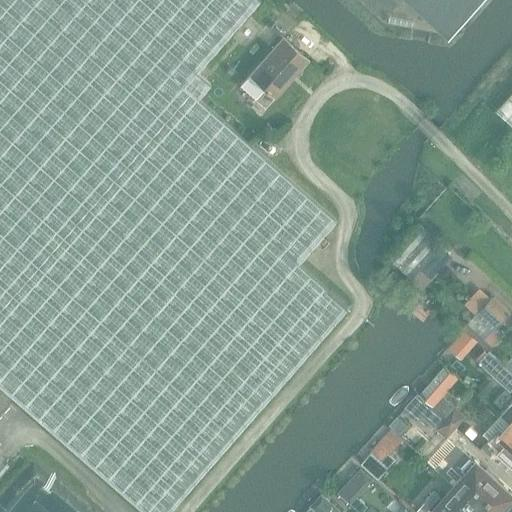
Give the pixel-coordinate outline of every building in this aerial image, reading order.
[(0,0),(0,385),(40,421),(143,511),(168,511),(348,307),(297,261),(334,217),(271,161),(261,152),(183,82),(256,0),(0,0)] [(411,0),(449,33),(478,0),(411,0)] [(282,37),(241,84),(263,103),(271,93),(274,96),(306,58),(282,37)] [(511,95),(498,112),(511,124),(511,95)] [(419,224),(388,258),(407,275),(421,260),(436,274),(453,255),(419,224)] [(479,311),(497,327),(510,313),(492,297),(479,311)] [(488,350),(478,362),(510,391),(511,389),(511,372),(503,365),(488,350)] [(511,357),(503,365),(511,372),(511,357)] [(467,416),(439,392),(455,375),(444,365),(419,395),(456,428),(467,416)] [(430,423),(447,438),(456,428),(419,395),(410,406),(430,423)] [(511,400),(499,415),(511,425),(511,400)] [(511,425),(499,415),(483,433),(490,439),(488,441),(511,461),(511,425)] [(390,454),(402,439),(390,429),(372,451),(362,462),(378,477),(395,458),(390,454)] [(423,457),(454,485),(483,511),(503,511),(505,511),(503,506),(511,496),(511,492),(473,457),(471,459),(451,440),(445,447),(437,441),(423,457)] [(39,463),(0,510),(0,511),(48,511),(33,499),(53,475),(39,463)] [(360,468),(338,493),(350,504),(357,497),(372,480),(360,468)] [(443,498),(439,495),(434,490),(424,502),(435,511),(483,511),(454,485),(443,498)] [(343,511),(322,492),(310,505),(311,506),(317,511),(343,511)] [(357,497),(350,504),(358,511),(362,511),(367,506),(357,497)]
